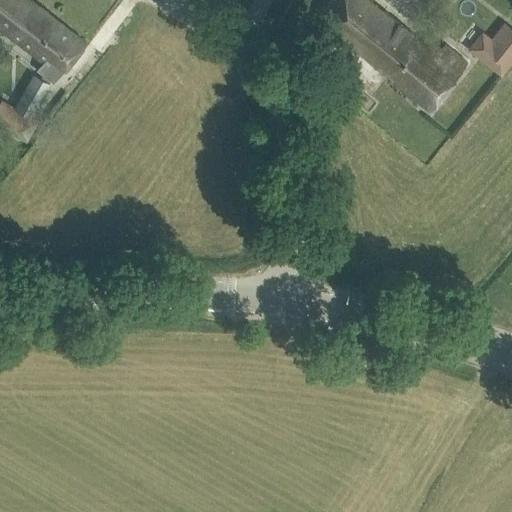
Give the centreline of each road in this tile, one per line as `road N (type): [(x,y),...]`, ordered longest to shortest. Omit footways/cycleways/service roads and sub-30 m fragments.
road 1 (tertiary): [(289,302),(0,297)]
road 2 (unclassified): [(289,302),(290,162),(263,79),(238,47)]
road 3 (tertiary): [(511,356),(289,302)]
